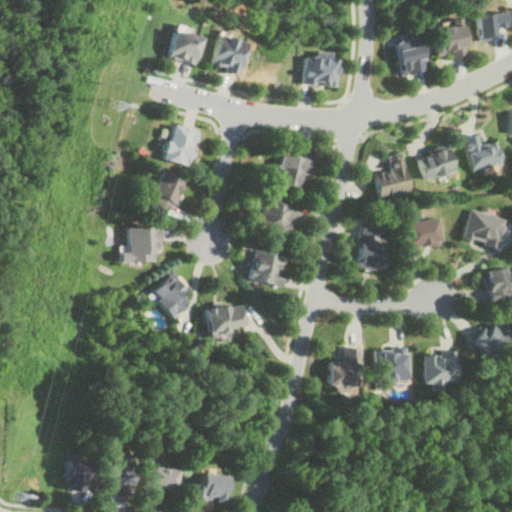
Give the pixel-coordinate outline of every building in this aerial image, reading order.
[(491,26),(503,25),(501,10),(472,13),(475,37),(492,34),(491,26)] [(458,20),(428,26),(435,57),(464,51),(458,20)] [(163,56),(190,63),(197,35),(170,28),(163,56)] [(392,42),(400,75),(426,69),(418,36),(406,39),(404,31),(395,34),(396,41),(392,42)] [(234,72),(242,40),(213,33),(205,65),(234,72)] [(332,54),(297,55),(298,85),(333,84),(332,54)] [(194,129),(170,123),(161,157),(185,163),(194,129)] [(469,169),(500,163),(495,140),(478,144),(476,133),(462,136),(469,169)] [(452,172),(447,144),(424,148),(426,155),(417,156),(421,177),(452,172)] [(306,160),(279,151),(269,181),(297,190),(306,160)] [(371,172),(375,198),(406,193),(400,152),(384,154),(387,170),(371,172)] [(163,214),(181,182),(161,171),(143,203),(163,214)] [(297,203),(264,195),(256,228),(289,235),(297,203)] [(503,218),(467,208),(459,237),(495,247),(503,218)] [(399,222),(402,249),(439,245),(436,217),(399,222)] [(382,271),(387,244),(371,241),(373,224),(359,222),(351,265),(382,271)] [(156,225),(124,225),(124,251),(116,251),(116,260),(156,260),(156,225)] [(285,255),(252,248),(246,278),(279,285),(285,255)] [(511,297),(511,282),(506,283),(504,266),(483,269),(487,301),(511,297)] [(188,298),(167,274),(147,291),(167,316),(188,298)] [(206,332),(244,327),(240,302),(203,308),(206,332)] [(470,343),(495,358),(511,331),(487,315),(470,343)] [(357,346),(340,345),(340,359),(326,358),(324,386),(340,387),(340,384),(355,385),(357,346)] [(404,346),(376,346),(376,381),(404,381),(404,346)] [(420,351),(420,386),(454,386),(454,351),(420,351)] [(133,457),(103,453),(98,487),(109,488),(108,493),(127,496),(133,457)] [(63,458),(60,481),(69,482),(69,489),(86,491),(89,460),(63,458)] [(142,492),(172,495),(175,468),(145,464),(142,492)] [(198,482),(187,481),(185,498),(221,503),(224,476),(199,472),(198,482)]
